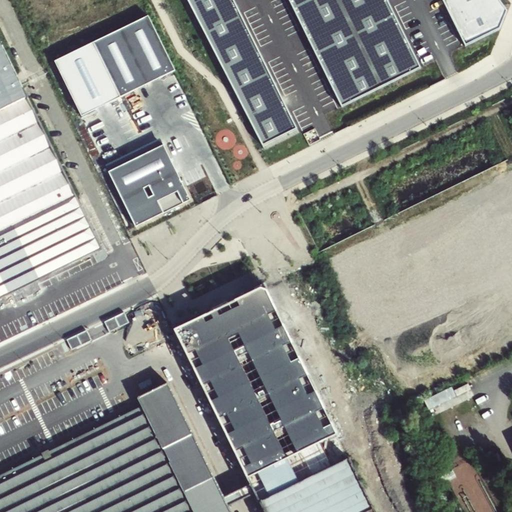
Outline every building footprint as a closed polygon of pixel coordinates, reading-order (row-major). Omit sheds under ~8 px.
[(298,128),(235,0),(192,0),(263,145),(298,128)] [(389,0),(289,0),(342,108),(423,68),(389,0)] [(443,0),(466,46),(501,31),(509,10),(502,0),(443,0)] [(170,74),(171,74),(176,71),(150,16),(143,19),(94,44),(121,98),(170,74)] [(0,97),(21,86),(0,43),(0,97)] [(121,98),(94,44),(55,62),(82,117),(121,98)] [(0,172),(51,148),(39,122),(21,86),(0,97),(0,172)] [(109,173),(136,228),(191,201),(164,146),(109,173)] [(0,234),(75,197),(51,148),(0,172),(0,234)] [(75,197),(0,234),(0,300),(5,298),(101,251),(75,197)] [(176,333),(251,486),(255,494),(264,511),(372,511),(357,480),(325,415),(287,335),(266,293),(259,290),(175,332),(176,333)] [(125,313),(105,323),(109,333),(129,324),(125,313)] [(87,331),(67,340),(72,351),(92,341),(87,331)] [(454,387),(426,399),(433,415),(476,396),(471,383),(456,389),(454,387)] [(244,500),(255,494),(251,486),(240,492),(225,499),(169,385),(161,388),(147,395),(140,399),(142,403),(146,410),(123,422),(85,440),(49,458),(46,450),(31,457),(35,465),(11,476),(0,481),(0,511),(231,511),(229,507),(244,500)]
